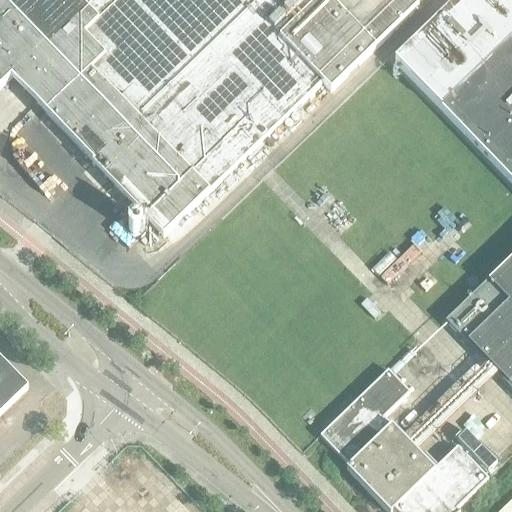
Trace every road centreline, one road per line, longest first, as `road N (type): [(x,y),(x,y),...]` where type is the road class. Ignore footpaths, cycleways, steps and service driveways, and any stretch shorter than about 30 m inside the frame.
road 1 (tertiary): [(277,511),(137,388)]
road 2 (tertiary): [(137,388),(0,275)]
road 3 (unclassified): [(9,511),(137,388)]
